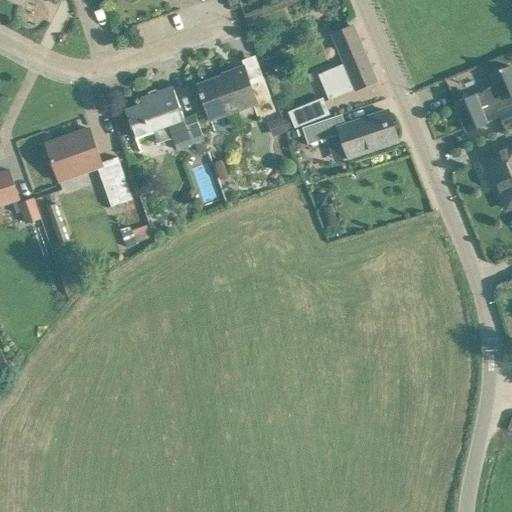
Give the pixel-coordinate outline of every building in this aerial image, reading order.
[(334,34),(346,63),(319,74),(330,100),(376,80),(353,26),(334,34)] [(484,91),(455,103),(467,131),(487,122),(481,107),(511,93),(511,66),(511,65),(499,69),(500,71),(491,74),(495,85),(483,90),(484,91)] [(245,68),(198,85),(201,93),(200,93),(209,119),(253,103),(258,117),(275,111),(263,77),(250,81),(245,68)] [(195,114),(184,118),(173,86),(141,97),(142,103),(125,109),(135,138),(154,131),(158,143),(173,137),(177,149),(195,143),(199,153),(208,150),(195,114)] [(291,116),(283,119),(286,129),(330,113),(324,97),(289,110),(291,116)] [(511,103),(498,110),(505,128),(511,125),(511,103)] [(342,114),(323,120),(302,127),(308,144),(339,133),(347,158),(398,141),(398,138),(388,111),(346,125),(342,114)] [(102,163),(98,151),(90,128),(46,144),(60,181),(97,168),(111,207),(133,199),(118,157),(102,163)] [(511,146),(486,157),(507,209),(511,206),(511,146)] [(219,154),(204,159),(215,194),(230,189),(219,154)] [(9,170),(0,172),(0,206),(13,202),(17,212),(22,210),(27,223),(40,218),(33,199),(21,203),(20,200),(20,199),(9,170)] [(128,227),(120,230),(121,233),(126,248),(137,244),(137,243),(151,237),(147,225),(132,230),(132,229),(129,230),(128,227)]
